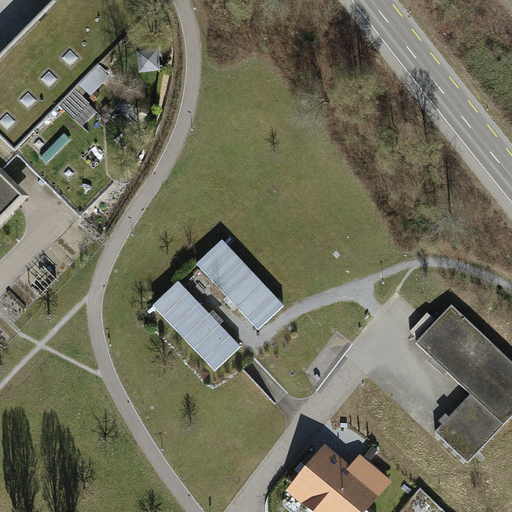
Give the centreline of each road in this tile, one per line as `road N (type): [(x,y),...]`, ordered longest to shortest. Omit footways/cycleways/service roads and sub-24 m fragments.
road 1 (track): [(195,511),(124,404),(96,314),(107,259),(167,159),(188,105),(192,41),(181,0)]
road 2 (residential): [(388,322),(240,511)]
road 3 (secondary): [(511,173),(376,0)]
